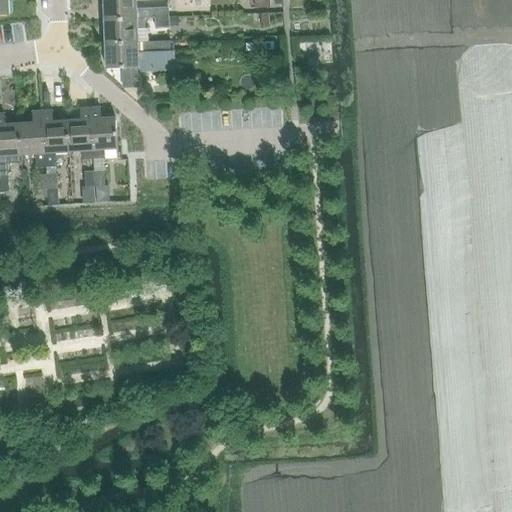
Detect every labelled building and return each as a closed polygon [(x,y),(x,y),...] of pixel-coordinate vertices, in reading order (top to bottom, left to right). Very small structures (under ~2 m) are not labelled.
[(0,0),(0,15),(13,14),(11,0),(0,0)] [(135,0),(103,0),(104,9),(105,21),(138,19),(143,19),(156,18),(171,18),(170,9),(136,11),(136,8),(135,0)] [(171,18),(156,18),(157,29),(171,28),(171,18)] [(138,19),(105,21),(106,39),(106,45),(130,44),(133,44),(139,43),(146,43),(146,30),(143,30),(143,19),(138,19)] [(130,44),(106,45),(107,69),(122,68),(123,89),(139,88),(138,71),(175,70),(174,53),(173,53),(172,42),(146,43),(139,43),(133,44),(130,44)] [(82,122),(67,123),(69,154),(82,153),(82,162),(91,161),(94,161),(91,111),(81,112),(82,122)] [(101,111),(91,111),(94,161),(104,160),(104,152),(117,151),(115,120),(102,120),(101,111)] [(54,113),(43,114),(45,155),(46,155),(46,167),(56,166),(55,155),(69,154),(67,123),(55,124),(54,113)] [(35,125),(20,126),(21,157),(35,156),(35,168),(46,167),(46,155),(45,155),(43,114),(34,114),(35,125)] [(6,116),(0,116),(0,192),(10,192),(9,178),(6,178),(5,165),(20,164),(19,157),(21,157),(20,126),(6,127),(6,116)] [(95,172),(84,173),(85,188),(96,187),(95,172)] [(106,187),(105,172),(95,172),(96,187),(104,187),(106,187)] [(48,190),(47,175),(37,176),(37,191),(48,190)] [(57,175),(47,175),(48,190),(57,189),(57,175)] [(0,465),(12,458),(5,447),(0,450),(0,465)]
